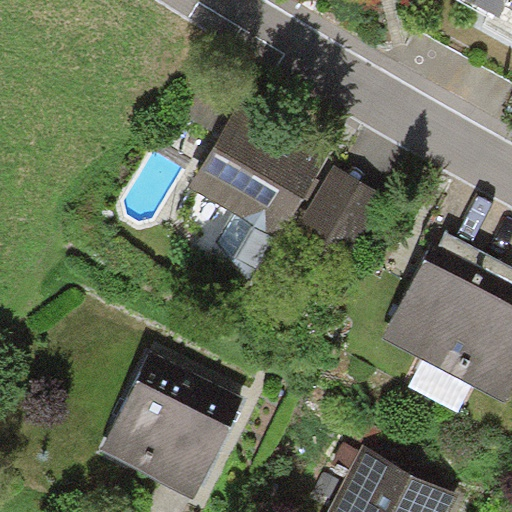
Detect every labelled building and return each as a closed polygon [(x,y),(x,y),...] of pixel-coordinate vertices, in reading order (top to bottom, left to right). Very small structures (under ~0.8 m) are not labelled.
[(511,0),(491,0),(511,11),(511,0)] [(320,148),(234,100),(192,175),(277,223),(320,148)] [(375,191),(330,166),(298,224),(344,249),(375,191)] [(511,385),(511,384),(511,271),(432,231),(386,320),(511,385)] [(199,483),(238,398),(145,356),(106,440),(199,483)] [(437,511),(449,489),(360,445),(325,511),(437,511)]
